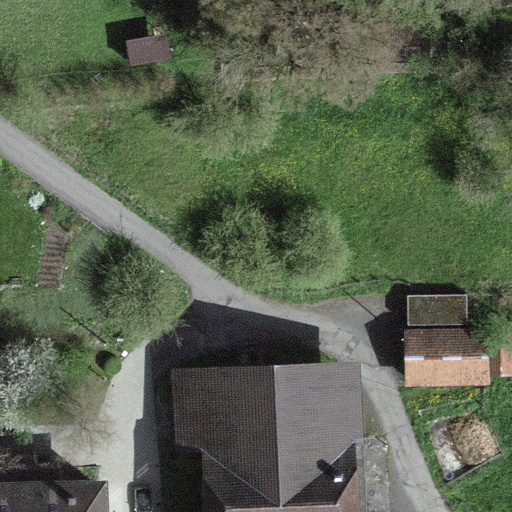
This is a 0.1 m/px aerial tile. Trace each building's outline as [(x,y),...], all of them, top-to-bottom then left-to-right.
[(335,24),(335,60),(374,59),(374,54),(427,54),(427,25),(335,24)] [(407,295),(407,325),(467,324),(466,294),(407,295)] [(408,334),(408,379),(485,377),(483,334),(408,334)] [(204,448),(207,511),(355,511),(352,440),(338,377),(237,381),(237,375),(183,378),(186,449),(204,448)] [(0,511),(98,511),(97,487),(0,490),(0,511)]
